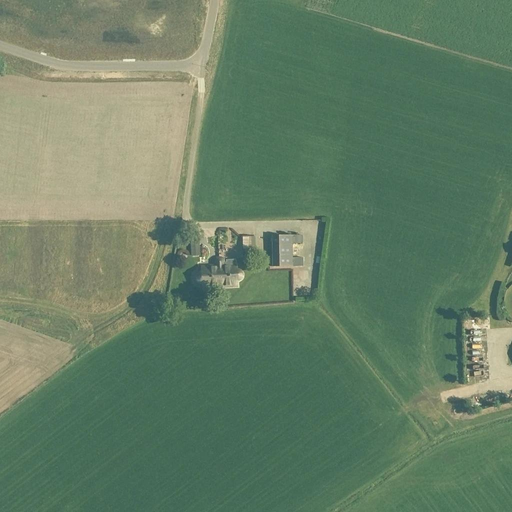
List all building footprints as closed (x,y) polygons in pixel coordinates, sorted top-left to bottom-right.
[(272,238),(272,268),(292,267),(291,238),(272,238)] [(0,276),(1,276),(1,254),(9,254),(9,241),(0,241),(0,276)] [(200,254),(199,241),(191,242),(192,254),(200,254)] [(115,258),(115,281),(128,281),(128,274),(132,274),(132,253),(124,253),(115,253),(115,258)] [(71,259),(71,283),(87,283),(87,265),(95,266),(95,254),(86,254),(86,259),(71,259)] [(25,263),(25,279),(53,279),(53,263),(25,263)] [(236,266),(219,267),(201,268),(201,273),(200,273),(199,274),(198,274),(197,275),(196,276),(196,277),(196,278),(195,279),(196,280),(196,281),(197,282),(197,283),(198,284),(199,284),(200,285),(201,285),(202,285),(203,290),(237,288),(236,266)] [(0,332),(22,335),(23,328),(31,328),(32,320),(12,318),(12,316),(5,315),(5,314),(0,313),(0,332)] [(48,318),(46,335),(72,337),(74,320),(48,318)] [(90,332),(88,354),(105,355),(106,345),(114,346),(116,324),(99,322),(98,333),(90,332)]
